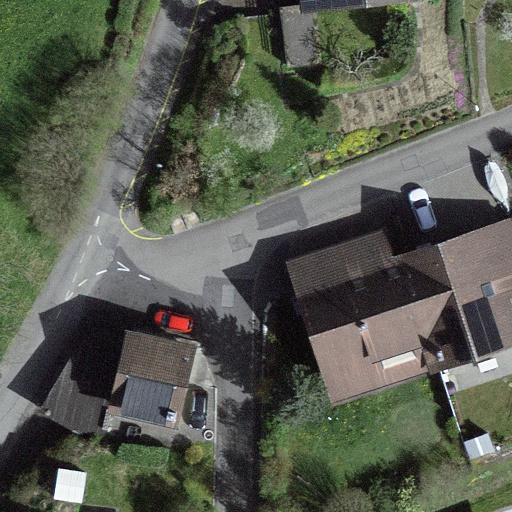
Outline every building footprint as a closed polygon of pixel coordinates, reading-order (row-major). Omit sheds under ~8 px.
[(317,62),(310,4),(346,0),(309,0),(310,4),(280,7),(287,66),(317,62)] [(511,337),(478,235),(403,260),(437,361),(511,337)] [(403,351),(431,342),(403,260),(385,266),(376,237),(295,263),(329,369),(358,359),(367,384),(409,370),(403,351)] [(106,431),(116,391),(127,336),(88,327),(42,405),(70,423),(106,431)] [(190,350),(127,336),(116,391),(135,395),(131,410),(174,420),(190,350)]
